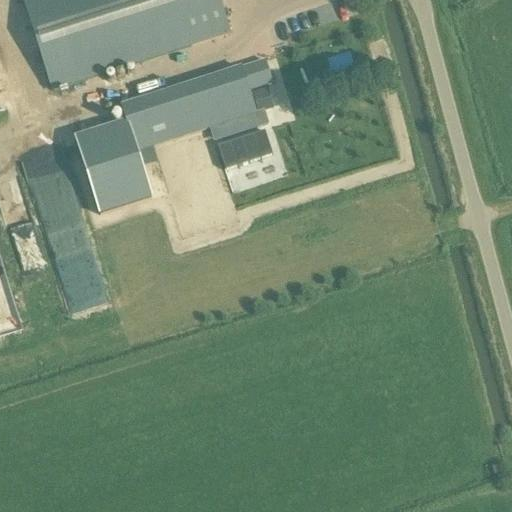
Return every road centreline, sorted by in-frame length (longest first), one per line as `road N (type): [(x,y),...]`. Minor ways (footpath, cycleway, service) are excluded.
road 1 (unclassified): [(511,337),(422,0)]
road 2 (track): [(246,18),(254,43),(0,137)]
